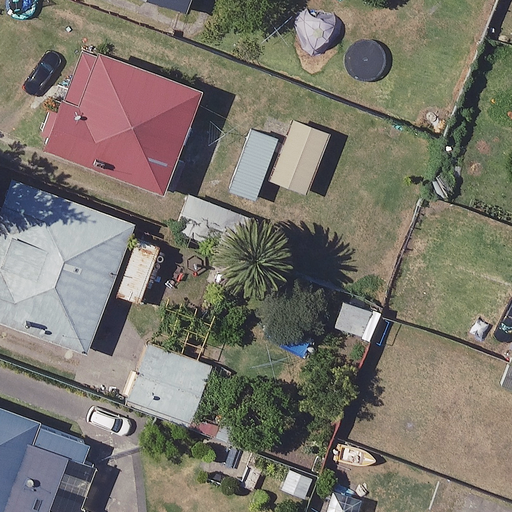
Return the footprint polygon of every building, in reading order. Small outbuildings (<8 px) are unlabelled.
[(197,88),(91,49),(73,99),(59,93),(40,145),(160,189),(197,88)] [(331,128),(295,113),(270,176),(305,191),(331,128)] [(249,148),(201,131),(184,177),(232,194),(249,148)] [(132,219),(9,175),(0,201),(0,317),(85,349),(132,219)] [(228,206),(187,193),(176,229),(217,242),(228,206)] [(378,309),(343,297),(333,324),(368,336),(378,309)] [(211,367),(148,342),(125,401),(188,426),(211,367)] [(29,413),(0,403),(0,511),(90,511),(49,498),(66,448),(22,432),(29,413)]
